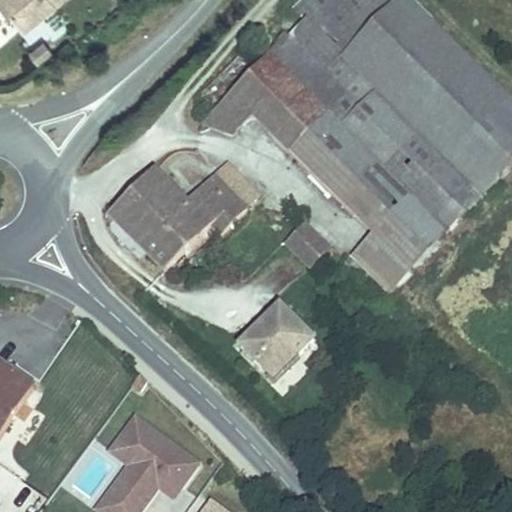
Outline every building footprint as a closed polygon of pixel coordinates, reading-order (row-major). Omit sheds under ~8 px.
[(63,0),(0,0),(0,30),(8,43),(63,0)] [(400,0),(291,0),(290,2),(301,12),(208,109),(233,134),(253,113),(345,202),(387,159),(425,119),(353,49),(400,0)] [(511,162),(511,93),(415,0),(400,0),(353,49),(425,119),(387,159),(453,223),(511,162)] [(273,183),(234,150),(211,175),(213,180),(190,206),(148,168),(107,212),(115,227),(108,233),(120,250),(131,244),(165,275),(212,226),(229,238),(273,183)] [(333,251),(307,226),(286,248),(313,273),(333,251)] [(315,336),(275,308),(234,346),(269,384),(315,336)] [(0,432),(35,383),(0,359),(0,432)] [(284,395),(307,371),(298,362),(276,386),(284,395)] [(104,511),(138,511),(160,483),(174,494),(191,470),(128,424),(104,455),(123,469),(97,506),(104,511)]
